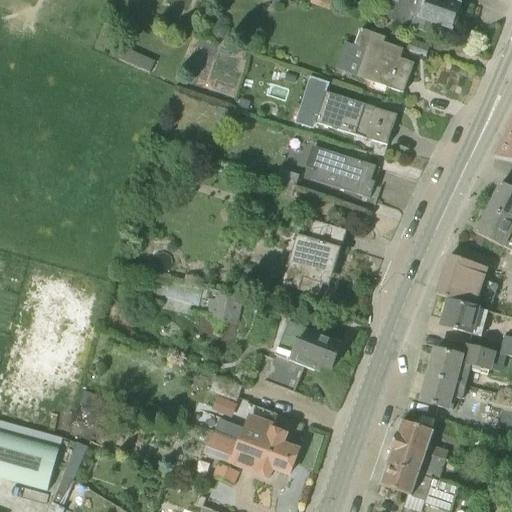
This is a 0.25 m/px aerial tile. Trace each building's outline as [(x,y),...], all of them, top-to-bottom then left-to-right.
[(393,0),(386,21),(403,27),(428,35),(432,24),(453,31),(461,6),(442,0),(393,0)] [(361,30),(354,47),(366,51),(356,77),(403,95),(414,64),(391,56),(395,47),(383,43),(385,38),(361,30)] [(426,58),(430,48),(416,43),(412,53),(426,58)] [(150,74),(155,63),(124,50),(120,60),(150,74)] [(325,93),(315,124),(387,147),(397,116),(374,109),(373,112),(364,109),(365,106),(325,93)] [(511,122),(501,143),(511,147),(511,122)] [(511,147),(501,143),(493,158),(511,162),(511,147)] [(316,164),(314,170),(311,180),(357,195),(358,189),(372,194),(375,183),(371,182),(376,167),(326,151),(322,166),(316,164)] [(280,170),(277,180),(296,187),(299,176),(280,170)] [(296,187),(277,180),(274,190),(293,196),(296,187)] [(511,190),(500,185),(489,210),(511,221),(511,190)] [(511,221),(489,210),(477,235),(506,248),(511,250),(511,221)] [(292,271),(286,269),(281,286),(319,298),(328,269),(333,268),(337,265),(347,233),(314,221),(308,239),(303,237),(292,271)] [(451,256),(438,295),(475,308),(488,269),(451,256)] [(188,294),(187,300),(199,302),(201,290),(172,284),(170,290),(188,294)] [(242,298),(214,291),(208,317),(225,321),(225,320),(224,320),(226,313),(238,315),(242,298)] [(441,327),(472,335),(479,310),(447,302),(441,327)] [(326,331),(311,325),(309,331),(289,323),(266,383),(295,394),(305,368),(315,372),(318,364),(333,370),(342,346),(323,338),(326,331)] [(511,357),(511,339),(503,337),(499,354),(511,357)] [(435,350),(428,377),(459,385),(465,364),(489,370),(493,353),(468,346),(465,358),(435,350)] [(465,386),(459,385),(428,377),(421,403),(452,411),(456,399),(462,401),(465,386)] [(237,403),(242,388),(214,378),(209,392),(237,403)] [(215,434),(294,465),(299,451),(287,446),(284,440),(286,435),(274,430),(276,425),(248,415),(243,429),(220,420),(215,434)] [(433,432),(401,422),(394,443),(426,454),(432,456),(445,460),(448,453),(429,446),(433,432)] [(0,479),(47,492),(59,450),(0,434),(0,479)] [(240,464),(239,467),(269,479),(271,474),(277,472),(289,477),(294,465),(215,434),(208,451),(240,464)] [(394,443),(386,465),(458,489),(458,488),(419,475),(423,464),(442,471),(445,460),(432,456),(426,454),(394,443)] [(64,475),(75,482),(89,449),(77,444),(64,475)] [(234,486),(239,472),(220,465),(214,479),(234,486)] [(450,511),(458,489),(386,465),(379,486),(424,501),(423,504),(445,511),(450,511)] [(75,482),(64,475),(52,504),(63,509),(75,482)]
